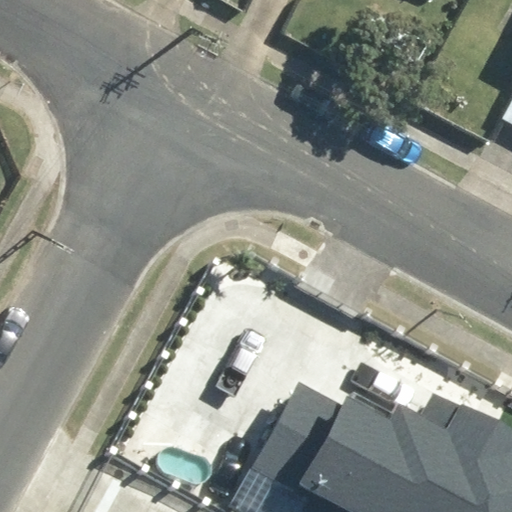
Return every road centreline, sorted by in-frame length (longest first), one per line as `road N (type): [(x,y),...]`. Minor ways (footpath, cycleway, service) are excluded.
road 1 (residential): [(173,102),(511,286)]
road 2 (residential): [(0,425),(173,102)]
road 3 (residential): [(0,7),(173,102)]
